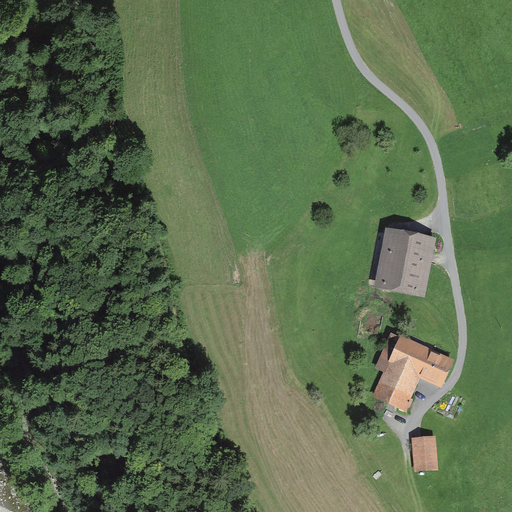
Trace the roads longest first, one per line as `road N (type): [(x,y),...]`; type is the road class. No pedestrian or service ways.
road 1 (track): [(75,0),(162,278),(193,410),(258,511)]
road 2 (residential): [(335,0),(358,61),(423,128),(440,178),(463,338),(449,383),(411,425)]
